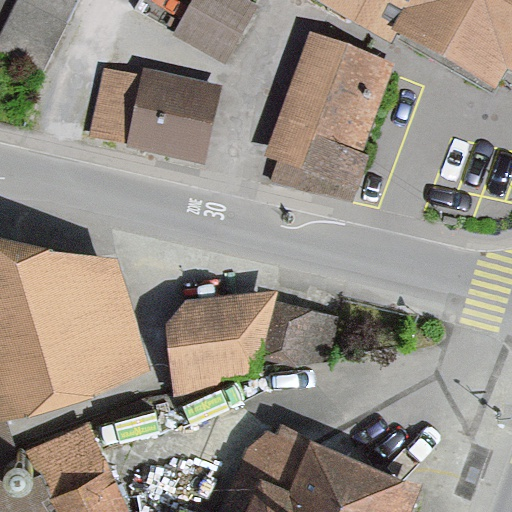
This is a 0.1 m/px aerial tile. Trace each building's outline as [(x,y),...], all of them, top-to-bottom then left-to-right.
[(18,0),(5,26),(54,50),(67,25),(18,0)] [(17,0),(18,0),(67,25),(79,0),(17,0)] [(252,10),(234,0),(193,0),(175,34),(223,61),(252,10)] [(511,0),(379,0),(372,12),(491,85),(508,58),(511,60),(511,0)] [(0,35),(0,54),(41,76),(54,50),(5,26),(0,35)] [(395,64),(305,32),(257,163),(347,196),(395,64)] [(152,83),(110,73),(95,137),(196,159),(212,88),(154,75),(152,83)] [(0,386),(124,347),(97,252),(0,224),(0,386)] [(175,313),(182,376),(255,365),(269,299),(175,313)] [(329,357),(334,317),(273,308),(267,354),(301,362),(329,357)] [(240,511),(404,511),(420,474),(277,418),(240,511)] [(132,511),(91,427),(28,458),(54,511),(132,511)] [(0,511),(54,511),(28,458),(25,448),(2,454),(0,448),(0,511)]
